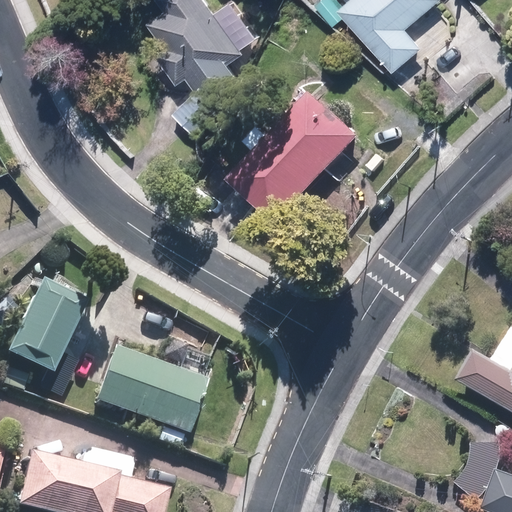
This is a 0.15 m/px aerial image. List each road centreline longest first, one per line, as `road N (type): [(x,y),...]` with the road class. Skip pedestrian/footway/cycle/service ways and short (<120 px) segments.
road 1 (residential): [(0,17),(40,111),(89,189),(125,221),(339,354)]
road 2 (residential): [(339,354),(397,266),(511,139)]
road 3 (residential): [(271,511),(339,354)]
